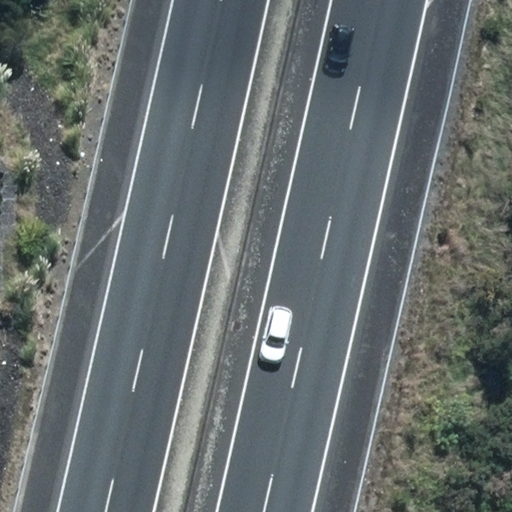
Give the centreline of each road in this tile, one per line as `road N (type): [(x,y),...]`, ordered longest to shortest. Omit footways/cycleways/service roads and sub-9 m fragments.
road 1 (motorway): [(375,0),(263,511)]
road 2 (motorway): [(96,511),(206,0)]
